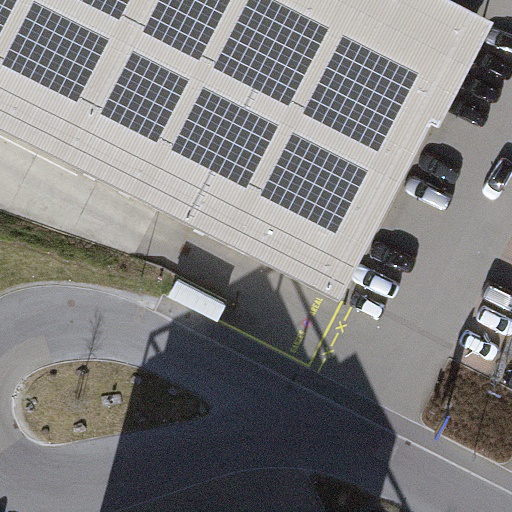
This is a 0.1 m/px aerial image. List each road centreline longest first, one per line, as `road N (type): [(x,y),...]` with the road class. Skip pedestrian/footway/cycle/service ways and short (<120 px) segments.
road 1 (residential): [(326,439),(117,328),(51,319),(0,336)]
road 2 (residential): [(0,470),(37,484),(65,483),(285,433)]
road 3 (residential): [(470,511),(326,439)]
